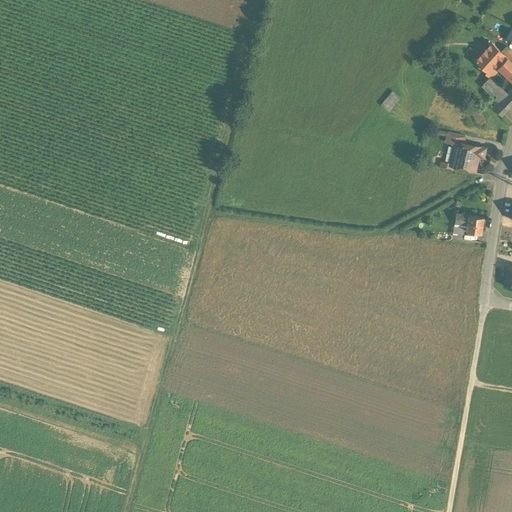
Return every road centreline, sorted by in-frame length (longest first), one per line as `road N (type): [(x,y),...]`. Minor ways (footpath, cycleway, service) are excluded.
road 1 (track): [(133,511),(272,0)]
road 2 (track): [(504,169),(379,236),(214,215)]
road 3 (track): [(482,308),(448,511)]
road 4 (residential): [(511,142),(482,308)]
